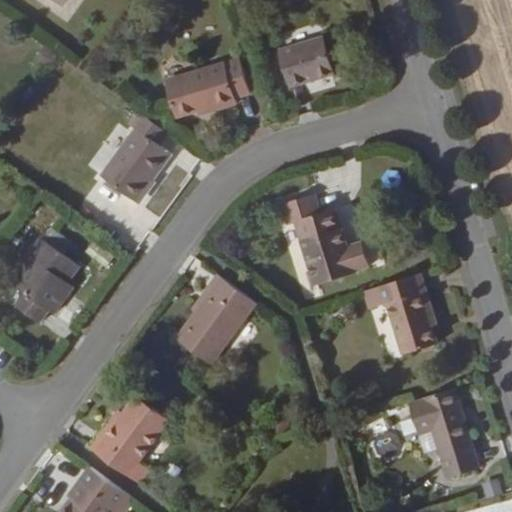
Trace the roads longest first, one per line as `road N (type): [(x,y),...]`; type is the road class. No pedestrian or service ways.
road 1 (residential): [(35,420),(213,190),(267,145),(427,103)]
road 2 (residential): [(427,103),(511,390)]
